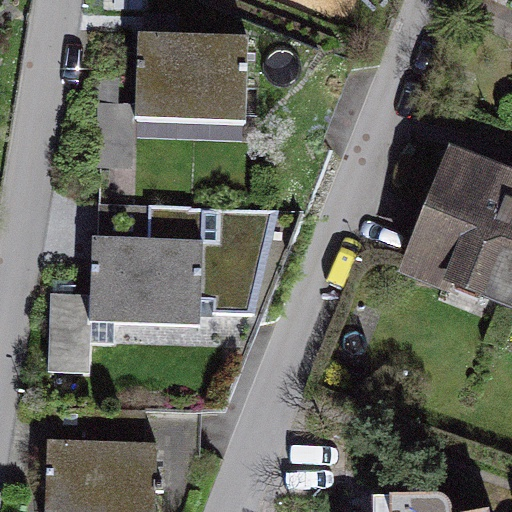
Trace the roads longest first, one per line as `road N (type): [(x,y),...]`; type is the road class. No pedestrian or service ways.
road 1 (residential): [(443,0),(234,511)]
road 2 (residential): [(53,0),(0,355)]
